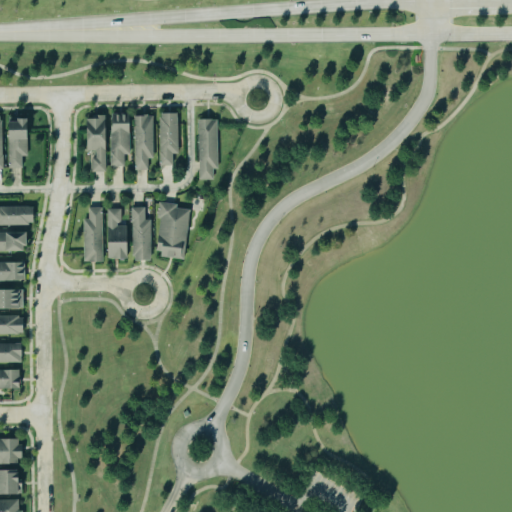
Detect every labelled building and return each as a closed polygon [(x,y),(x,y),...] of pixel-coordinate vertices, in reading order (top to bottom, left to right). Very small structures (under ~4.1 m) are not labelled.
[(179,113),(160,113),(161,166),(174,166),(174,155),(180,155),(179,113)] [(125,167),(125,155),(131,155),(132,115),(112,115),(111,167),(125,167)] [(155,117),(137,116),(136,170),(149,171),(149,159),(154,159),(155,117)] [(107,173),(107,117),(87,117),(86,152),(93,152),(92,172),(107,173)] [(11,169),(24,169),(23,157),(31,156),(30,118),(10,119),(11,169)] [(218,119),(199,120),(200,180),(215,180),(214,170),(219,169),(218,119)] [(186,258),(191,210),(178,209),(179,205),(161,203),(156,255),(186,258)] [(36,208),(0,207),(0,226),(35,227),(36,208)] [(103,263),(104,208),(89,208),(89,219),(85,219),(84,262),(103,263)] [(152,261),(152,220),(146,220),(146,208),(132,208),(132,226),(122,226),(122,209),(109,209),(109,259),(132,259),(132,261),(152,261)] [(29,233),(0,233),(0,252),(30,252),(29,233)] [(26,263),(0,263),(0,281),(26,281),(26,263)] [(24,290),(0,289),(0,309),(24,310),(24,290)] [(0,335),(25,336),(25,317),(0,316),(0,335)] [(0,344),(0,363),(22,364),(22,345),(0,344)] [(0,389),(21,389),(20,370),(0,370),(0,389)] [(23,439),(0,439),(0,464),(23,464),(23,439)] [(0,495),(1,495),(22,495),(22,471),(0,471),(0,495)] [(0,511),(21,511),(21,500),(0,500),(0,511)]
